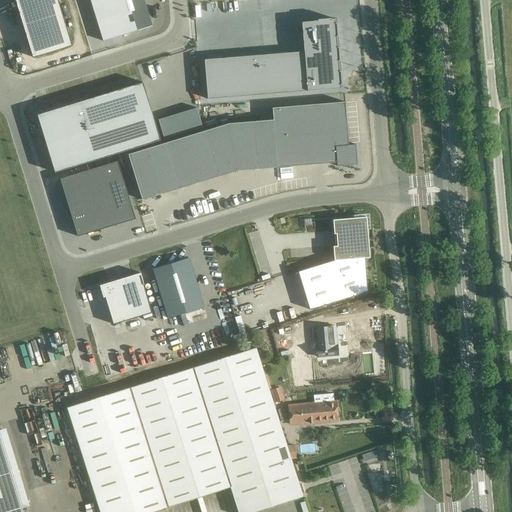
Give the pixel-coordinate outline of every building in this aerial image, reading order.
[(14,0),(32,57),(72,45),(57,0),(14,0)] [(150,21),(143,0),(111,0),(122,35),(147,28),(152,26),(150,21),(151,21),(150,21)] [(202,58),(205,97),(339,86),(334,16),(300,20),(302,50),(202,58)] [(160,140),(142,82),(85,100),(85,97),(83,98),(45,110),(45,112),(36,114),(39,123),(37,124),(40,133),(40,134),(40,135),(43,134),(54,172),(160,140)] [(273,120),(277,167),(336,162),(337,166),(339,166),(357,164),(355,147),(355,144),(348,145),(344,102),(272,108),(273,120)] [(253,121),(257,169),(277,167),(273,120),(253,121)] [(228,123),(237,170),(257,169),(253,121),(228,123)] [(204,131),(218,176),(237,170),(228,123),(204,131)] [(185,137),(199,182),(218,176),(204,131),(185,137)] [(166,143),(180,188),(199,182),(185,137),(166,143)] [(147,148),(161,194),(180,188),(166,143),(147,148)] [(142,200),(161,194),(147,148),(128,154),(142,200)] [(118,164),(99,170),(105,189),(111,207),(117,227),(136,221),(118,164)] [(99,170),(61,182),(67,201),(105,189),(99,170)] [(105,189),(67,201),(72,219),(111,207),(105,189)] [(111,207),(72,219),(78,239),(117,227),(111,207)] [(367,292),(364,258),(369,257),(365,217),(331,220),(333,234),(335,234),(336,246),(332,246),(333,260),(297,272),(309,310),(367,292)] [(153,269),(167,318),(202,308),(188,259),(153,269)] [(153,316),(143,285),(144,285),(140,274),(140,273),(138,273),(139,274),(100,286),(103,295),(102,296),(103,297),(105,297),(113,324),(142,315),(143,319),(153,316)] [(329,333),(329,326),(317,327),(317,329),(315,329),(313,335),(317,335),(319,346),(315,347),(316,357),(337,355),(336,345),(337,345),(336,332),(329,333)] [(148,511),(167,506),(230,486),(237,511),(252,511),(303,496),(256,347),(129,387),(67,407),(100,511),(148,511)] [(307,371),(312,356),(292,349),(289,358),(293,359),(291,366),(298,369),(307,371)] [(280,387),(271,390),(275,403),(285,400),(280,387)] [(336,401),(288,405),(290,424),(337,420),(336,401)] [(0,511),(3,511),(22,507),(0,436),(0,511)]
